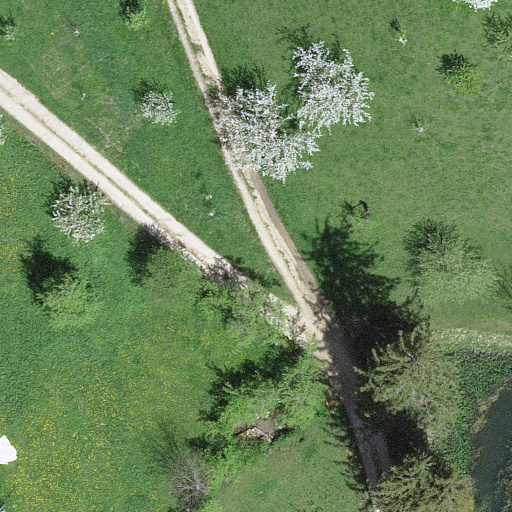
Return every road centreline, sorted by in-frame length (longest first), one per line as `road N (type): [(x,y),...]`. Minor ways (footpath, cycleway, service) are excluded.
road 1 (track): [(390,511),(355,394),(256,209),(178,0)]
road 2 (track): [(339,357),(136,203),(0,87)]
